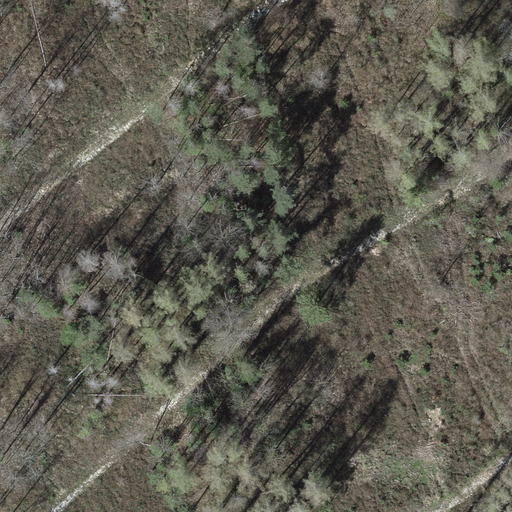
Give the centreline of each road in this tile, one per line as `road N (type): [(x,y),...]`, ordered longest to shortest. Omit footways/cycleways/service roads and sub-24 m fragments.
road 1 (track): [(56,511),(263,323),(511,146)]
road 2 (track): [(0,225),(281,0)]
